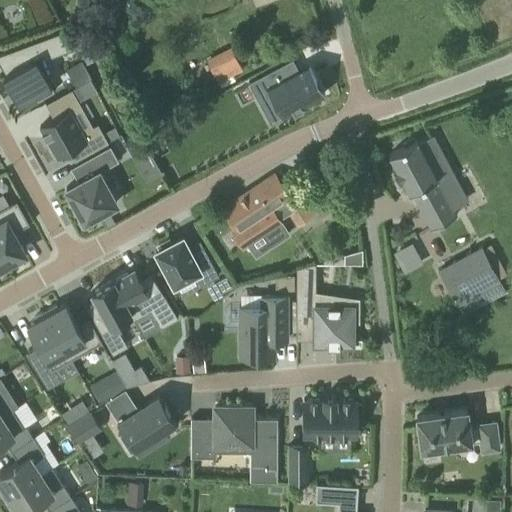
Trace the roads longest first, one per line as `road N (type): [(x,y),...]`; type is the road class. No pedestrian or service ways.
road 1 (residential): [(70,260),(280,148),(356,119)]
road 2 (unclassified): [(356,119),(390,372)]
road 3 (residential): [(390,372),(196,387)]
road 4 (unclassified): [(356,119),(511,64)]
road 5 (residential): [(70,260),(0,133)]
road 6 (unclassified): [(356,119),(355,79),(333,0)]
road 7 (residential): [(392,394),(511,379)]
